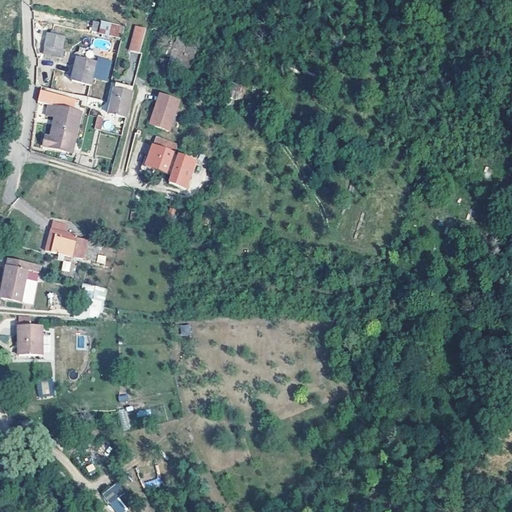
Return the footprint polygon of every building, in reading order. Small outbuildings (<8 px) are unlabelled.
[(122,27),(102,23),(101,24),(94,23),(93,31),(99,32),(99,34),(120,38),(122,27)] [(133,25),(130,50),(142,52),(145,26),(133,25)] [(48,34),(44,55),(60,58),(64,38),(56,35),(57,32),(52,31),(51,34),(48,34)] [(173,39),(169,48),(174,50),(177,40),(173,39)] [(174,50),(169,48),(166,56),(170,58),(167,67),(187,74),(198,45),(189,41),(188,44),(177,40),(174,50)] [(130,63),(139,66),(142,56),(133,53),(130,63)] [(97,63),(77,58),(71,82),(90,87),(97,63)] [(116,88),(132,92),(133,87),(117,83),(116,88)] [(126,117),(132,92),(116,88),(109,112),(126,117)] [(51,107),(73,113),(76,99),(42,91),(39,105),(51,107)] [(163,94),(153,125),(172,131),(183,101),(163,94)] [(83,115),(73,113),(51,107),(48,118),(56,120),(61,121),(56,141),(51,140),(46,138),(44,147),(68,153),(72,137),(77,138),(83,115)] [(102,120),(96,119),(93,130),(99,132),(99,131),(102,120)] [(56,120),(51,140),(56,141),(61,121),(56,120)] [(72,137),(68,153),(73,154),(77,138),(72,137)] [(176,169),(174,175),(171,182),(188,187),(198,158),(181,153),(181,155),(175,153),(175,151),(155,144),(151,157),(147,166),(158,169),(169,173),(171,167),(176,169)] [(147,166),(151,157),(146,155),(141,171),(156,176),(158,169),(147,166)] [(52,229),(66,232),(67,225),(53,222),(52,229)] [(66,232),(52,229),(47,250),(83,258),(87,240),(76,238),(76,235),(66,232)] [(109,244),(91,239),(88,253),(96,255),(98,246),(108,249),(109,244)] [(26,276),(27,272),(29,263),(8,259),(6,272),(26,276)] [(61,270),(69,272),(71,262),(63,260),(61,270)] [(29,263),(27,272),(40,274),(41,266),(29,263)] [(26,276),(6,272),(1,298),(34,304),(37,289),(24,287),(26,276)] [(100,318),(106,288),(85,284),(80,305),(85,306),(84,315),(100,318)] [(180,324),(180,335),(190,335),(191,325),(180,324)] [(43,360),(43,356),(43,327),(20,327),(20,343),(20,349),(20,357),(20,361),(43,360)] [(52,380),(37,381),(38,397),(54,396),(52,380)] [(123,430),(130,428),(124,409),(117,412),(123,430)] [(159,478),(143,482),(145,489),(161,485),(159,478)] [(101,494),(115,511),(124,511),(128,509),(119,498),(126,492),(117,482),(101,494)]
